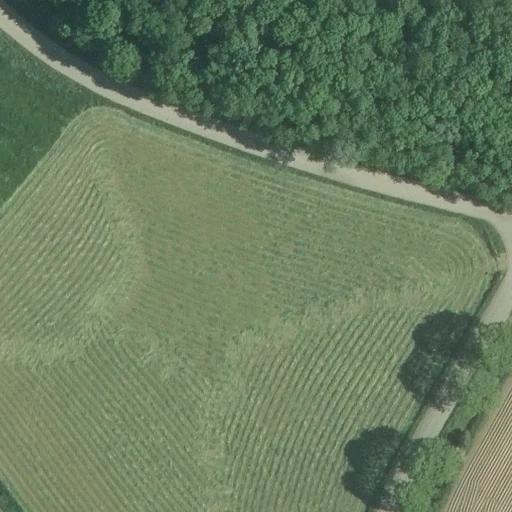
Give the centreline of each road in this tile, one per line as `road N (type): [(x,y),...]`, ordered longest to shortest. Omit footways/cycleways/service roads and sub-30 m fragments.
road 1 (unclassified): [(511,215),(352,182),(170,120),(98,89),(0,16)]
road 2 (unclassified): [(511,284),(384,511)]
